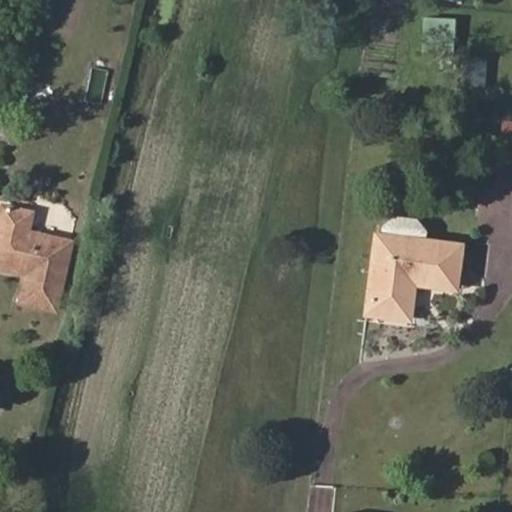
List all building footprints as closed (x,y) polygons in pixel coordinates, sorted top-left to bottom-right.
[(450,42),(452,18),(421,15),(419,40),(450,42)] [(511,159),(511,119),(496,118),(494,158),(511,159)] [(408,292),(404,291),(405,281),(454,287),(460,237),(423,232),(424,224),(415,213),(393,210),(380,219),(379,227),(373,227),(364,307),(405,312),(408,292)] [(27,275),(25,285),(20,313),(58,321),(72,252),(22,241),(27,221),(1,216),(0,218),(0,259),(0,260),(0,279),(14,282),(16,273),(27,275)] [(14,282),(25,285),(27,275),(16,273),(14,282)]
